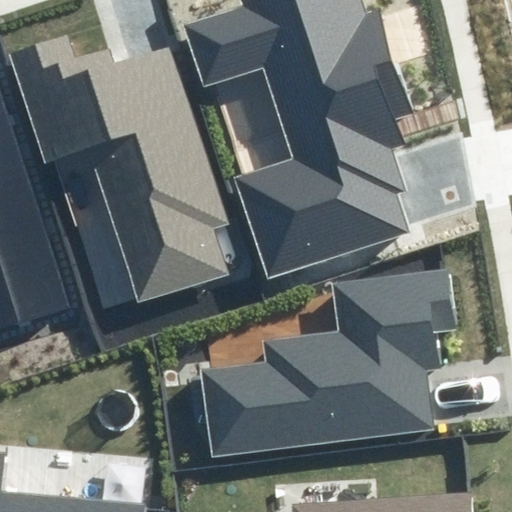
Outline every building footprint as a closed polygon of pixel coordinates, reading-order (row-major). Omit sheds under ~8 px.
[(296,161),(244,176),(272,272),(410,231),(400,198),(413,194),(400,153),(415,149),(405,116),(414,114),(381,5),(365,10),(361,0),(242,0),(246,13),(192,29),(207,80),(266,62),(296,161)] [(69,39),(15,55),(47,163),(73,156),(117,305),(229,272),(215,226),(229,222),(177,44),(112,63),(108,49),(74,59),(69,39)] [(0,328),(72,306),(0,77),(0,328)] [(201,372),(211,451),(431,424),(425,372),(442,369),(437,332),(460,329),(452,272),(335,286),(340,328),(262,338),(266,364),(201,372)] [(0,511),(142,511),(143,506),(0,494),(4,449),(0,448),(0,511)] [(299,511),(481,511),(480,494),(299,506),(299,511)]
